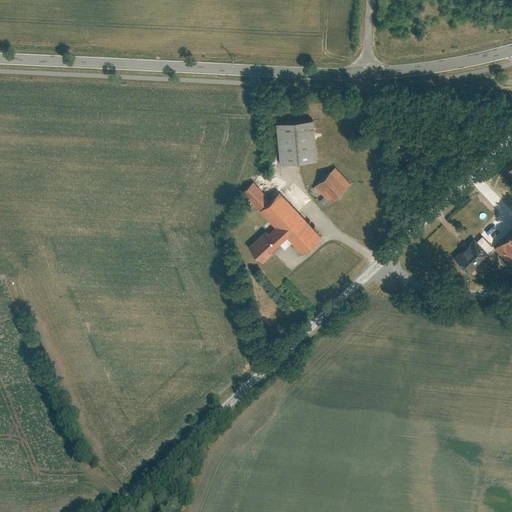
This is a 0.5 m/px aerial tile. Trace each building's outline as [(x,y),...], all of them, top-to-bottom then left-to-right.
[(313,121),(276,124),(279,164),(317,161),(313,121)] [(336,166),(314,187),(330,204),(352,183),(336,166)] [(253,183),(243,193),(277,229),(269,236),(266,232),(249,248),(264,263),(281,246),(286,251),(293,245),(303,256),(323,238),(280,191),(270,200),(253,183)] [(511,231),(494,247),(511,266),(511,231)] [(493,249),(483,237),(479,241),(475,237),(450,259),(467,277),(489,256),(488,254),(493,249)]
